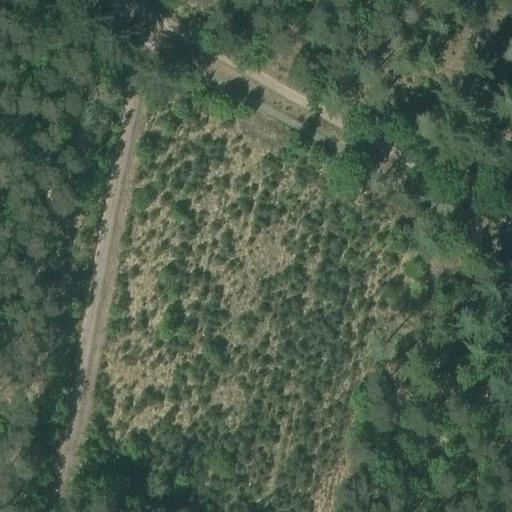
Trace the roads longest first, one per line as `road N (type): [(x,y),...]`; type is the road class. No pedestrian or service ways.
road 1 (track): [(52,511),(140,40)]
road 2 (track): [(111,0),(511,222)]
